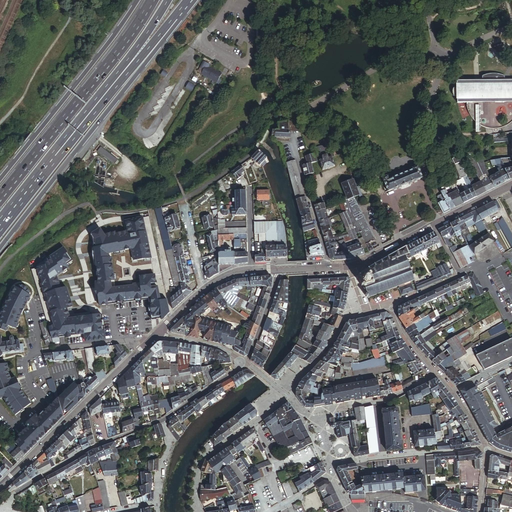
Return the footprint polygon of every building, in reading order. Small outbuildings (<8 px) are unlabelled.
[(209,64),(203,62),(200,68),(203,70),(201,75),(217,84),(222,74),(210,68),(207,66),(209,64)] [(511,122),(511,82),(509,82),(509,86),(504,86),(504,78),(500,77),(496,76),(493,76),(490,76),(485,77),(482,78),(482,86),(472,86),(471,83),(456,83),(456,90),(453,90),(452,92),(452,95),(453,98),(456,98),(457,105),(465,105),(467,111),(469,116),(471,120),(475,125),(479,128),(483,129),(486,130),(492,131),(497,130),(502,129),(507,126),(510,124),(511,122)] [(195,86),(188,83),(185,88),(192,92),(195,86)] [(288,122),(289,131),(301,128),(300,124),(299,123),(294,121),(288,122)] [(289,143),(289,131),(288,122),(280,124),(279,132),(276,131),(275,139),(278,143),(289,143)] [(317,155),(318,154),(329,151),(330,151),(328,146),(316,149),(317,155)] [(115,164),(118,159),(102,147),(98,151),(115,164)] [(333,158),(338,156),(335,148),(330,151),(329,151),(332,158),(333,158)] [(252,160),(256,163),(263,156),(259,152),(252,160)] [(320,162),(321,162),(318,154),(317,155),(309,157),(310,161),(311,165),(320,162)] [(260,167),(262,165),(267,160),(266,159),(263,156),(256,163),(260,167)] [(323,171),(336,167),(333,158),(332,158),(328,159),(328,157),(326,157),(323,158),(322,159),(323,161),(321,162),(320,162),(323,171)] [(480,184),(488,179),(485,172),(483,165),(481,158),(477,158),(476,158),(468,159),(467,159),(470,165),(475,174),(476,176),(480,184)] [(305,177),(314,174),(311,165),(310,161),(307,162),(308,166),(303,167),(305,177)] [(460,179),(453,165),(451,161),(450,161),(458,179),(460,179)] [(507,182),(509,181),(504,169),(502,165),(499,161),(496,161),(493,162),(496,169),(497,175),(503,185),(507,182)] [(305,199),(296,162),(286,164),(297,201),(305,199)] [(462,170),(461,167),(459,163),(456,164),(453,165),(460,179),(460,181),(461,180),(466,178),(462,170)] [(240,177),(242,176),(245,174),(242,167),(232,175),(238,182),(242,179),(240,177)] [(417,183),(416,182),(422,180),(417,168),(411,170),(412,172),(389,181),(387,177),(382,180),(387,193),(393,191),(393,193),(396,192),(395,190),(398,189),(399,190),(401,190),(400,188),(408,185),(409,186),(412,185),(411,184),(414,183),(414,184),(417,183)] [(499,186),(503,185),(497,175),(491,178),(488,179),(493,190),(499,186)] [(467,193),(472,190),(471,188),(468,182),(467,181),(466,178),(461,180),(463,184),(467,193)] [(490,192),(493,190),(488,179),(480,184),(485,194),(490,192)] [(354,181),(342,185),(348,201),(355,198),(359,197),(357,190),(354,181)] [(221,194),(227,193),(222,183),(217,186),(217,195),(221,194)] [(481,196),(485,194),(480,184),(475,186),(471,188),(472,190),(476,199),(481,196)] [(448,196),(446,192),(444,188),(438,191),(440,194),(443,193),(446,197),(447,197),(448,200),(449,200),(447,197),(448,196)] [(472,201),(476,199),(472,190),(467,193),(465,194),(460,196),(464,205),(465,204),(469,202),(472,201)] [(235,211),(246,211),(246,196),(246,192),(236,193),(236,200),(233,200),(233,203),(235,203),(235,211)] [(460,196),(458,192),(453,194),(460,207),(462,206),(464,205),(460,196)] [(258,202),(269,202),(269,193),(257,193),(258,202)] [(449,200),(448,200),(447,197),(446,197),(443,193),(440,194),(440,195),(441,196),(442,199),(444,202),(449,212),(452,211),(455,210),(448,196),(447,197),(449,200)] [(460,207),(453,194),(448,196),(455,210),(458,208),(460,207)] [(369,245),(376,242),(355,198),(348,201),(352,217),(360,232),(362,237),(366,246),(369,245)] [(300,213),(309,211),(305,199),(297,201),(300,213)] [(355,234),(360,232),(352,217),(348,201),(343,203),(346,213),(352,225),(353,229),(355,234)] [(446,214),(449,212),(444,202),(442,203),(440,204),(438,205),(443,216),(446,214)] [(489,217),(491,217),(498,213),(497,210),(493,203),(490,205),(484,208),(489,217)] [(326,210),(325,204),(315,207),(317,214),(326,210)] [(476,212),(481,222),(489,217),(484,208),(481,209),(476,212)] [(164,220),(164,219),(162,212),(161,210),(155,212),(158,225),(165,224),(164,220)] [(327,221),(326,217),(325,215),(327,214),(326,210),(317,214),(320,224),(327,221)] [(301,219),(311,217),(309,211),(300,213),(301,219)] [(471,227),(481,222),(476,212),(474,213),(468,216),(465,217),(468,223),(469,222),(471,227)] [(345,228),(352,225),(346,213),(343,214),(340,215),(345,228)] [(147,299),(151,319),(160,318),(169,312),(166,298),(157,299),(154,285),(149,286),(149,282),(157,282),(154,272),(138,276),(138,282),(111,285),(111,280),(114,280),(111,254),(130,250),(133,261),(151,259),(143,214),(126,219),(125,230),(104,234),(99,226),(91,232),(98,283),(94,283),(96,295),(98,295),(99,306),(147,299)] [(166,227),(179,223),(177,217),(175,216),(166,220),(164,220),(165,224),(166,227)] [(303,227),(313,224),(311,217),(301,219),(303,227)] [(460,233),(464,231),(462,226),(464,225),(462,219),(459,221),(455,223),(460,232),(460,233)] [(511,236),(502,219),(499,223),(498,225),(511,249),(511,236)] [(323,236),(331,233),(328,221),(327,221),(320,224),(323,236)] [(168,234),(180,230),(179,223),(166,227),(168,234)] [(234,236),(247,236),(247,229),(225,230),(224,230),(224,226),(225,226),(225,223),(218,223),(218,227),(218,232),(218,236),(234,236)] [(266,235),(277,235),(277,223),(261,223),(255,224),(254,224),(255,236),(259,235),(266,235)] [(276,260),(287,259),(287,245),(286,231),(283,223),(277,223),(277,235),(277,243),(277,248),(274,248),(270,248),(266,248),(266,264),(268,264),(270,264),(270,260),(276,260)] [(454,235),(460,232),(455,223),(452,224),(449,226),(454,235)] [(170,241),(168,234),(166,227),(165,224),(158,225),(163,243),(170,241)] [(304,234),(315,230),(313,224),(303,227),(304,234)] [(442,240),(443,242),(446,247),(449,248),(452,255),(456,253),(453,246),(447,241),(451,239),(455,237),(454,235),(449,226),(444,228),(438,232),(441,239),(442,240)] [(357,239),(355,234),(353,229),(347,231),(347,233),(349,237),(351,242),(358,240),(357,239)] [(333,241),(334,241),(331,233),(323,236),(325,243),(333,241)] [(334,243),(335,243),(349,237),(347,233),(334,238),(335,240),(334,241),(333,241),(334,243)] [(437,250),(441,248),(434,234),(427,237),(420,241),(425,251),(435,246),(437,250)] [(274,243),(277,243),(277,235),(266,235),(266,238),(266,242),(266,243),(270,243),(274,243)] [(469,248),(474,256),(493,243),(488,235),(473,245),(469,248)] [(467,245),(472,242),(468,236),(463,238),(464,240),(466,244),(467,245)] [(334,250),(346,245),(351,242),(349,237),(335,243),(336,245),(333,247),(334,250)] [(363,252),(368,249),(366,246),(362,237),(357,239),(358,240),(363,252)] [(360,258),(365,256),(363,252),(358,240),(351,242),(346,245),(352,261),(360,258)] [(163,243),(165,253),(172,251),(172,249),(172,250),(171,246),(170,241),(163,243)] [(306,251),(321,246),(320,244),(319,241),(305,245),(306,251)] [(333,247),(336,245),(335,243),(334,243),(333,241),(325,243),(328,252),(334,250),(333,247)] [(425,251),(420,241),(412,245),(405,248),(408,255),(410,259),(420,254),(425,251)] [(261,264),(266,264),(266,248),(266,243),(262,243),(262,244),(262,245),(264,245),(264,246),(261,246),(261,256),(259,256),(259,258),(257,258),(255,258),(255,264),(261,264)] [(231,266),(231,254),(231,250),(222,250),(222,244),(221,244),(219,244),(219,245),(219,250),(219,255),(219,274),(226,271),(231,268),(231,266)] [(234,255),(247,254),(247,244),(240,244),(240,251),(234,251),(234,254),(234,255)] [(347,261),(352,261),(346,245),(334,250),(335,253),(337,252),(339,255),(343,262),(347,261)] [(307,258),(324,257),(323,252),(321,246),(306,251),(307,258)] [(67,266),(73,262),(62,247),(36,267),(52,322),(47,323),(54,348),(60,347),(59,339),(85,335),(86,344),(105,341),(102,316),(90,318),(90,314),(69,317),(67,310),(72,308),(66,289),(60,291),(56,278),(68,270),(67,266)] [(174,257),(175,260),(183,257),(180,247),(178,248),(172,249),(172,251),(173,254),(177,253),(177,256),(174,257)] [(475,257),(474,256),(469,248),(469,249),(468,247),(456,253),(452,255),(461,272),(464,273),(466,272),(464,268),(466,267),(470,265),(468,260),(475,257)] [(412,277),(414,276),(411,268),(409,269),(408,264),(410,263),(410,262),(408,263),(406,256),(408,255),(405,248),(387,258),(370,268),(359,275),(358,276),(360,281),(361,281),(361,283),(360,283),(362,287),(363,287),(365,295),(364,295),(364,296),(366,295),(365,296),(366,297),(367,298),(366,298),(366,299),(368,299),(397,287),(398,289),(397,290),(400,298),(413,292),(409,284),(408,284),(408,283),(413,281),(412,277)] [(337,262),(335,255),(335,253),(334,250),(328,252),(330,261),(332,263),(337,262)] [(177,269),(176,266),(176,264),(175,260),(174,257),(173,254),(172,251),(165,253),(169,265),(173,280),(180,278),(179,276),(179,274),(177,269)] [(247,264),(247,254),(234,255),(234,266),(234,267),(239,266),(242,265),(247,264)] [(216,276),(219,274),(219,255),(215,256),(214,256),(214,259),(215,263),(213,262),(205,268),(207,280),(209,280),(214,277),(216,276)] [(177,269),(186,267),(183,257),(175,260),(176,264),(179,263),(179,265),(176,266),(177,269)] [(448,268),(446,265),(435,270),(438,275),(442,282),(452,277),(448,268)] [(180,280),(188,278),(186,267),(177,269),(179,274),(181,273),(182,275),(179,276),(180,278),(180,280)] [(434,285),(442,282),(438,275),(435,276),(434,280),(425,283),(427,288),(434,285)] [(473,275),(467,278),(471,286),(477,298),(483,295),(480,289),(480,288),(477,282),(473,275)] [(264,288),(271,290),(272,279),(271,277),(266,278),(262,278),(262,288),(264,288)] [(468,288),(471,286),(467,278),(467,277),(463,279),(457,282),(460,289),(462,292),(466,290),(466,289),(464,287),(467,285),(468,288)] [(175,287),(181,285),(180,280),(180,278),(173,280),(175,287)] [(185,285),(189,284),(188,278),(180,280),(181,285),(181,286),(185,285)] [(254,288),(262,288),(262,278),(257,279),(250,279),(251,288),(252,288),(254,288)] [(249,288),(251,288),(250,279),(244,280),(239,281),(239,288),(249,288)] [(330,291),(347,296),(350,281),(349,280),(349,279),(342,280),(340,280),(336,280),(335,286),(339,286),(338,290),(331,289),(330,289),(330,291)] [(328,288),(329,288),(330,286),(331,286),(331,280),(326,280),(322,281),(323,289),(323,290),(327,291),(328,288)] [(329,291),(330,291),(330,289),(331,289),(335,286),(336,280),(333,280),(331,280),(331,286),(330,286),(329,288),(328,288),(327,291),(329,291)] [(221,296),(233,291),(236,288),(235,281),(226,285),(217,289),(221,296)] [(323,290),(323,289),(322,281),(314,281),(308,281),(308,291),(314,291),(314,290),(317,290),(322,290),(323,290)] [(448,286),(451,293),(460,289),(457,282),(454,283),(448,286)] [(284,304),(287,305),(287,290),(288,283),(280,283),(273,302),(274,302),(280,303),(284,304)] [(189,297),(192,294),(186,286),(185,285),(181,286),(180,286),(182,292),(184,301),(189,297)] [(4,310),(1,317),(0,319),(0,330),(5,333),(7,327),(15,331),(17,324),(20,317),(27,304),(31,298),(29,296),(30,294),(28,290),(23,288),(19,288),(17,290),(15,289),(12,295),(4,310)] [(260,300),(266,302),(271,290),(264,288),(260,300)] [(439,298),(446,295),(443,288),(440,290),(434,292),(437,299),(439,298)] [(207,342),(234,348),(235,340),(240,333),(244,327),(248,321),(240,315),(233,310),(229,307),(221,296),(217,289),(207,298),(192,311),(185,317),(186,337),(197,339),(199,334),(205,335),(204,339),(208,339),(207,342)] [(241,300),(237,298),(229,294),(232,292),(233,291),(221,296),(229,307),(233,310),(241,300)] [(346,305),(347,296),(330,291),(329,291),(328,294),(335,295),(334,301),(339,302),(339,304),(346,305)] [(428,303),(433,301),(430,294),(428,295),(424,297),(428,304),(428,303)] [(241,300),(248,303),(249,300),(238,295),(237,298),(241,300)] [(250,304),(264,310),(266,302),(260,300),(259,302),(251,299),(252,296),(250,295),(249,300),(248,303),(250,304)] [(417,300),(420,308),(428,304),(424,297),(420,299),(417,300)] [(438,317),(444,314),(442,309),(444,308),(442,303),(439,304),(437,299),(433,301),(428,303),(433,314),(436,318),(438,317)] [(465,299),(455,303),(457,308),(467,303),(465,299)] [(416,310),(420,308),(417,300),(414,302),(409,304),(413,311),(416,310)] [(323,308),(329,309),(343,312),(346,305),(339,304),(339,302),(334,301),(333,307),(331,307),(331,306),(314,302),(314,305),(307,304),(307,305),(323,308)] [(271,309),(278,311),(280,303),(274,302),(271,309)] [(251,324),(257,328),(264,310),(250,304),(247,309),(255,314),(251,324)] [(399,319),(413,311),(409,304),(398,309),(398,314),(399,319)] [(322,319),(319,319),(321,310),(309,307),(305,320),(324,325),(325,323),(325,322),(321,321),(322,319)] [(286,314),(284,313),(280,312),(278,311),(271,309),(267,319),(274,323),(275,318),(272,317),(273,314),(285,318),(286,314)] [(340,319),(343,312),(329,309),(329,311),(332,312),(330,316),(334,317),(340,319)] [(422,316),(418,319),(417,320),(416,320),(414,322),(410,316),(413,314),(413,313),(415,313),(418,312),(416,310),(413,311),(399,319),(407,330),(414,325),(415,325),(417,323),(424,320),(422,316)] [(249,322),(250,319),(242,313),(240,315),(248,321),(249,322)] [(383,324),(393,320),(391,315),(387,314),(380,315),(381,320),(383,323),(383,324)] [(431,321),(436,318),(433,314),(424,320),(417,323),(418,325),(430,319),(431,321)] [(331,324),(334,317),(330,316),(325,315),(323,315),(322,318),(326,319),(326,321),(326,322),(331,324)] [(380,325),(383,323),(381,320),(380,315),(378,316),(373,317),(374,322),(379,321),(380,325)] [(171,334),(186,337),(185,317),(180,322),(170,331),(171,334)] [(334,328),(337,329),(341,320),(340,319),(334,317),(331,324),(330,324),(325,323),(324,325),(334,328)] [(369,332),(379,330),(378,327),(378,326),(374,327),(374,326),(373,323),(374,322),(373,317),(370,318),(366,319),(368,326),(368,331),(369,332)] [(436,323),(440,321),(438,317),(436,318),(431,321),(423,325),(425,329),(429,326),(436,322),(436,323)] [(439,323),(420,337),(422,340),(433,332),(449,322),(452,321),(450,318),(449,318),(446,319),(439,323)] [(280,328),(279,327),(280,326),(274,323),(267,319),(263,331),(266,333),(269,329),(279,334),(281,330),(280,329),(280,328)] [(362,332),(368,331),(368,326),(366,319),(363,320),(356,321),(357,332),(360,342),(360,345),(359,352),(361,352),(365,352),(363,341),(363,340),(361,334),(360,334),(359,331),(362,331),(362,332)] [(321,333),(330,337),(334,328),(324,325),(305,320),(301,333),(310,337),(314,339),(315,338),(310,335),(313,326),(322,328),(321,333)] [(385,329),(386,332),(396,328),(393,320),(383,324),(385,329)] [(246,335),(254,339),(257,328),(251,324),(249,322),(248,321),(244,327),(244,329),(247,330),(245,334),(246,335)] [(356,343),(360,342),(357,332),(353,332),(352,327),(351,322),(348,323),(347,324),(346,325),(344,330),(352,335),(354,336),(354,338),(355,338),(356,343)] [(45,340),(51,339),(47,323),(40,325),(45,340)] [(492,338),(506,331),(503,324),(489,332),(492,338)] [(406,331),(408,335),(417,330),(414,325),(407,330),(406,331)] [(420,337),(417,334),(425,329),(423,325),(417,330),(408,335),(413,341),(420,337)] [(387,342),(400,338),(396,328),(386,332),(387,335),(387,337),(384,338),(380,339),(382,344),(387,342)] [(277,339),(279,334),(269,329),(266,333),(273,337),(277,339)] [(347,344),(350,345),(350,342),(348,341),(352,335),(344,330),(338,341),(347,344)] [(261,336),(270,342),(273,337),(266,333),(263,331),(261,336)] [(453,364),(458,361),(467,355),(465,352),(470,348),(473,346),(471,344),(463,350),(460,345),(470,338),(466,331),(447,343),(451,349),(447,352),(449,355),(450,357),(446,360),(443,363),(445,365),(440,371),(444,375),(455,367),(453,364)] [(326,345),(330,337),(321,333),(319,332),(317,341),(326,345)] [(327,346),(326,345),(317,341),(315,344),(311,342),(311,343),(308,342),(310,337),(301,333),(299,340),(307,344),(310,346),(311,347),(322,352),(327,346)] [(252,344),(254,339),(246,335),(245,340),(252,344)] [(266,348),(271,351),(277,339),(273,337),(270,342),(261,336),(259,343),(266,348)] [(415,345),(422,340),(420,337),(413,341),(415,345)] [(9,339),(9,343),(1,344),(2,354),(20,351),(19,345),(18,341),(13,342),(13,339),(9,339)] [(47,348),(53,347),(52,342),(52,341),(51,340),(51,339),(45,340),(47,348)] [(247,357),(250,349),(238,341),(235,340),(234,348),(234,352),(244,358),(247,357)] [(250,349),(252,344),(245,340),(244,341),(242,341),(242,342),(239,340),(238,341),(250,349)] [(484,371),(511,357),(511,342),(511,340),(477,357),(484,371)] [(345,349),(349,350),(349,347),(346,347),(347,344),(338,341),(335,345),(345,349)] [(397,353),(407,348),(402,341),(394,344),(392,345),(389,346),(393,354),(397,353)] [(425,344),(423,341),(416,346),(418,349),(425,344)] [(255,348),(262,353),(266,348),(259,343),(258,342),(255,348)] [(157,353),(162,354),(163,343),(160,343),(157,344),(152,349),(157,353)] [(178,364),(177,355),(179,345),(163,343),(162,354),(165,354),(174,355),(174,358),(175,358),(175,361),(173,361),(173,358),(171,358),(171,359),(168,360),(166,360),(167,362),(168,363),(170,363),(170,364),(178,364)] [(311,352),(307,350),(310,346),(307,344),(305,347),(302,345),(302,347),(297,344),(296,347),(316,358),(319,355),(311,351),(311,352)] [(438,357),(442,355),(439,350),(433,353),(425,344),(418,349),(426,358),(431,362),(438,357)] [(188,354),(190,355),(191,347),(179,345),(177,355),(179,355),(179,353),(188,354)] [(343,356),(345,357),(346,354),(344,353),(345,351),(345,350),(345,349),(335,345),(333,349),(343,356)] [(118,353),(113,357),(115,368),(128,356),(119,347),(114,347),(118,353)] [(181,372),(189,369),(201,368),(201,363),(201,358),(202,348),(191,347),(190,355),(189,357),(188,357),(179,355),(177,355),(178,364),(178,373),(181,372)] [(310,365),(316,358),(296,347),(290,354),(298,358),(310,365)] [(319,355),(322,352),(311,347),(310,350),(311,351),(319,355)] [(94,358),(113,356),(112,348),(93,350),(94,358)] [(267,360),(271,351),(266,348),(262,353),(261,355),(256,366),(261,370),(267,360)] [(406,365),(417,362),(407,348),(397,353),(399,356),(400,359),(405,366),(406,365)] [(466,361),(468,358),(474,354),(470,348),(465,352),(467,355),(458,361),(461,365),(462,367),(463,370),(464,371),(466,373),(471,370),(466,361)] [(340,357),(342,358),(343,356),(333,349),(330,353),(340,357)] [(94,358),(93,350),(85,351),(88,370),(95,369),(94,358)] [(214,360),(217,361),(219,352),(211,350),(209,359),(214,360)] [(376,360),(381,359),(380,357),(378,357),(376,352),(378,351),(377,350),(373,351),(372,351),(375,359),(376,360)] [(75,360),(82,359),(80,351),(75,352),(76,357),(74,358),(75,360)] [(159,371),(158,366),(158,361),(157,357),(155,356),(150,351),(142,359),(142,367),(149,361),(151,362),(150,368),(151,370),(152,370),(153,375),(144,376),(145,380),(146,380),(156,379),(159,378),(159,371)] [(256,366),(261,355),(254,351),(250,362),(256,366)] [(74,361),(75,360),(74,358),(72,352),(48,355),(43,355),(43,356),(46,364),(49,363),(49,362),(49,363),(54,362),(54,363),(67,361),(67,363),(73,362),(74,361)] [(212,364),(211,367),(231,365),(230,358),(219,352),(217,361),(214,360),(214,363),(212,363),(212,364)] [(165,371),(170,372),(170,366),(167,365),(167,362),(166,360),(165,356),(165,354),(162,354),(163,361),(158,361),(158,366),(159,371),(165,371)] [(282,364),(288,369),(298,358),(290,354),(282,364)] [(446,360),(445,358),(443,354),(442,355),(438,357),(431,362),(437,368),(443,363),(446,360)] [(387,366),(385,361),(384,357),(381,359),(376,360),(375,359),(359,364),(353,365),(350,365),(350,369),(351,368),(352,372),(387,366)] [(337,369),(338,367),(338,366),(335,365),(336,362),(327,358),(325,359),(321,363),(330,366),(337,369)] [(396,369),(405,366),(400,359),(399,360),(400,362),(393,364),(394,366),(389,367),(388,365),(387,366),(388,371),(392,370),(393,373),(397,372),(396,369)] [(144,376),(153,375),(152,370),(151,370),(150,368),(151,362),(149,361),(142,367),(142,369),(144,376)] [(179,377),(179,376),(178,373),(178,364),(170,364),(170,363),(168,363),(167,362),(167,365),(170,366),(170,372),(165,371),(159,371),(159,378),(164,378),(167,378),(172,378),(178,377),(179,377)] [(330,375),(331,372),(328,371),(329,369),(330,366),(321,363),(320,362),(313,370),(326,376),(326,378),(328,379),(330,379),(334,379),(335,375),(330,375)] [(414,377),(424,372),(417,362),(406,365),(411,373),(412,375),(414,377)] [(280,379),(288,369),(282,364),(274,373),(280,379)] [(15,417),(30,406),(24,397),(21,391),(16,379),(11,381),(9,375),(7,365),(0,366),(0,400),(2,399),(7,408),(15,417)] [(452,383),(460,378),(459,376),(454,370),(456,369),(455,367),(444,375),(452,383)] [(460,378),(462,379),(477,371),(475,367),(471,370),(466,373),(466,374),(462,377),(460,378)] [(207,388),(213,383),(210,373),(209,372),(208,368),(205,368),(204,368),(201,368),(189,369),(192,376),(204,373),(205,372),(208,379),(204,380),(207,388)] [(96,374),(95,369),(88,370),(89,371),(89,372),(95,379),(97,378),(96,374)] [(134,378),(131,369),(122,378),(117,383),(120,396),(128,395),(127,390),(136,388),(136,386),(135,384),(134,378)] [(322,377),(326,378),(326,376),(313,370),(309,375),(317,378),(320,379),(322,377)] [(97,378),(99,384),(107,377),(100,371),(96,374),(97,378)] [(219,379),(225,375),(223,371),(215,374),(219,379)] [(250,380),(255,377),(248,371),(245,371),(243,373),(250,380)] [(456,388),(466,382),(479,375),(477,371),(462,379),(460,378),(452,383),(451,383),(456,388)] [(238,389),(244,384),(250,380),(243,373),(243,372),(232,380),(236,386),(238,389)] [(399,379),(398,375),(397,372),(393,373),(391,374),(392,377),(395,376),(397,382),(400,382),(399,379)] [(213,383),(219,379),(215,374),(215,373),(213,374),(212,373),(210,373),(213,383)] [(312,384),(315,385),(317,378),(309,375),(303,381),(312,384)] [(53,378),(47,380),(50,391),(56,389),(53,378)] [(93,391),(99,384),(97,378),(95,379),(88,384),(93,391)] [(160,384),(168,384),(167,378),(164,378),(159,378),(156,379),(156,386),(160,386),(160,384)] [(225,383),(230,390),(236,386),(232,380),(225,383)] [(83,395),(84,399),(93,391),(88,384),(84,387),(83,381),(80,383),(81,386),(83,395)] [(311,387),(314,388),(315,385),(312,384),(303,381),(299,385),(311,389),(311,387)] [(369,383),(369,384),(339,389),(340,390),(333,391),(333,393),(328,394),(328,392),(322,393),(322,398),(321,398),(321,400),(320,408),(348,404),(367,401),(381,398),(380,391),(378,383),(377,383),(377,381),(369,383)] [(412,386),(411,385),(410,381),(403,385),(400,386),(402,391),(412,386)] [(433,382),(439,396),(447,392),(439,382),(436,381),(433,382)] [(389,396),(387,389),(382,390),(381,387),(383,387),(382,385),(381,382),(378,383),(380,391),(381,398),(386,396),(389,396)] [(434,399),(439,396),(433,382),(428,384),(432,394),(434,399)] [(225,393),(230,390),(225,383),(221,386),(225,393)] [(422,399),(432,394),(428,384),(419,389),(422,399)] [(59,400),(62,411),(66,410),(69,414),(75,408),(76,407),(78,404),(78,405),(82,401),(83,400),(84,399),(83,395),(81,386),(79,387),(78,388),(75,385),(65,395),(65,394),(61,398),(62,399),(59,400)] [(181,405),(187,401),(184,391),(184,390),(180,391),(178,385),(175,385),(179,398),(181,405)] [(321,396),(321,392),(317,390),(311,389),(299,385),(296,391),(309,394),(315,395),(321,396)] [(221,396),(225,393),(221,386),(216,389),(217,390),(221,396)] [(459,390),(474,416),(485,438),(489,444),(497,437),(496,437),(493,430),(497,428),(484,404),(486,403),(481,394),(480,395),(476,388),(474,389),(472,386),(467,389),(465,386),(459,390)] [(187,401),(193,397),(191,389),(188,390),(188,389),(184,391),(187,401)] [(422,399),(419,389),(412,392),(415,401),(415,403),(420,402),(421,404),(416,406),(417,408),(422,407),(423,403),(422,399)] [(216,399),(221,396),(217,390),(212,393),(216,399)] [(439,396),(442,401),(451,397),(447,392),(439,396)] [(208,404),(210,403),(214,401),(216,399),(212,393),(205,398),(208,404)] [(146,403),(151,402),(150,398),(149,395),(142,398),(139,399),(140,403),(139,403),(140,405),(146,403)] [(306,410),(306,403),(306,398),(296,397),(300,402),(305,410),(306,410)] [(451,412),(459,407),(451,397),(442,401),(444,404),(445,406),(441,409),(445,415),(447,414),(451,412)] [(181,406),(181,405),(179,398),(171,400),(171,401),(172,411),(172,412),(181,406)] [(198,403),(202,411),(208,404),(205,398),(198,403)] [(25,457),(64,418),(59,400),(47,412),(45,411),(38,419),(36,417),(26,426),(28,428),(18,438),(20,439),(15,444),(17,447),(18,448),(25,457)] [(91,417),(103,412),(102,407),(100,400),(90,410),(91,417)] [(165,410),(166,416),(172,411),(171,401),(158,402),(159,410),(159,411),(165,410)] [(195,413),(197,416),(202,411),(198,403),(197,401),(191,406),(192,408),(195,413)] [(148,413),(155,411),(152,402),(151,402),(146,403),(148,413)] [(143,414),(148,413),(146,403),(140,405),(141,410),(142,414),(143,414)] [(113,413),(120,413),(119,404),(110,405),(111,414),(113,413)] [(281,409),(286,417),(292,410),(288,404),(282,408),(281,409)] [(103,415),(111,414),(110,405),(102,407),(103,412),(103,415)] [(244,410),(252,420),(256,417),(257,414),(251,405),(244,410)] [(411,417),(432,415),(430,405),(422,407),(417,408),(414,409),(411,409),(410,409),(411,417)] [(387,449),(402,448),(397,406),(382,408),(387,449)] [(457,421),(465,416),(459,407),(451,412),(453,415),(451,417),(453,419),(455,418),(457,421)] [(178,417),(182,424),(193,416),(193,415),(195,413),(192,408),(178,417)] [(378,454),(373,408),(364,409),(366,422),(366,429),(367,432),(368,441),(370,455),(378,454)] [(274,414),(279,424),(284,421),(282,419),(286,417),(281,409),(274,414)] [(359,423),(366,422),(364,409),(355,410),(356,416),(353,417),(353,422),(357,421),(357,425),(359,433),(367,432),(366,429),(361,430),(359,423)] [(142,414),(141,410),(133,412),(135,420),(133,420),(134,429),(139,427),(137,422),(138,422),(137,418),(143,417),(143,416),(142,414)] [(235,417),(242,428),(252,420),(244,410),(235,417)] [(283,431),(300,421),(292,410),(286,417),(282,419),(284,421),(279,424),(283,431)] [(348,423),(352,422),(350,412),(341,413),(341,414),(343,423),(343,424),(348,423)] [(85,432),(91,430),(87,413),(86,413),(82,418),(83,425),(85,432)] [(272,437),(283,431),(279,424),(274,414),(268,419),(264,422),(272,437)] [(339,424),(343,423),(341,414),(333,416),(334,418),(333,418),(333,419),(338,419),(339,424)] [(441,432),(441,430),(439,418),(437,416),(432,417),(433,421),(434,430),(434,434),(441,433),(441,432)] [(457,427),(468,421),(465,416),(457,421),(454,423),(457,427)] [(225,425),(232,435),(242,428),(235,417),(225,425)] [(180,439),(173,429),(172,428),(176,425),(177,426),(179,429),(182,426),(177,418),(170,423),(169,430),(177,443),(180,439)] [(343,423),(339,424),(338,419),(333,419),(329,420),(331,429),(333,430),(335,430),(335,428),(336,428),(338,439),(349,437),(349,435),(350,434),(348,423),(343,424),(343,423)] [(134,430),(134,429),(133,420),(132,421),(122,424),(122,430),(123,435),(134,430)] [(297,438),(307,434),(302,424),(300,421),(283,431),(272,437),(275,442),(285,437),(283,433),(291,430),(292,432),(291,433),(293,437),(295,436),(296,438),(297,438)] [(354,426),(357,425),(357,421),(353,422),(352,422),(348,423),(350,434),(349,435),(349,437),(354,458),(361,456),(360,448),(357,436),(355,435),(354,426)] [(465,433),(473,430),(468,422),(461,426),(463,430),(465,433)] [(218,432),(224,441),(232,435),(225,425),(218,432)] [(158,440),(165,438),(161,426),(160,426),(153,428),(156,436),(158,440)] [(77,438),(76,435),(72,427),(67,432),(75,440),(77,438)] [(109,440),(118,437),(115,428),(107,431),(109,440)] [(511,452),(511,428),(496,437),(497,437),(489,444),(496,450),(510,454),(511,452)] [(291,433),(292,432),(291,430),(283,433),(285,437),(275,442),(281,452),(284,450),(290,448),(288,442),(296,438),(295,436),(293,437),(291,433)] [(436,445),(436,441),(435,435),(434,434),(434,430),(414,433),(416,448),(436,445)] [(467,438),(475,435),(473,430),(465,433),(464,433),(465,435),(467,438)] [(257,453),(263,450),(257,437),(252,431),(237,441),(244,451),(245,453),(248,450),(245,446),(251,442),(253,447),(257,453)] [(64,451),(69,446),(72,444),(74,441),(75,440),(67,432),(58,441),(63,446),(62,447),(63,449),(64,451)] [(217,445),(224,441),(218,432),(212,438),(217,445)] [(297,438),(300,443),(310,439),(307,434),(297,438)] [(465,443),(464,440),(462,436),(462,434),(460,435),(461,437),(462,440),(464,449),(473,448),(481,446),(475,435),(467,438),(469,442),(465,443)] [(89,448),(94,445),(92,437),(86,439),(87,443),(89,448)] [(296,445),(300,443),(297,438),(296,438),(288,442),(290,448),(296,445)] [(305,446),(305,447),(312,444),(310,439),(300,443),(296,445),(297,450),(305,446)] [(127,451),(140,446),(138,441),(130,444),(130,446),(128,447),(125,440),(123,441),(125,444),(126,448),(127,451)] [(451,451),(464,449),(462,440),(459,441),(450,442),(451,451)] [(59,452),(63,449),(62,447),(63,446),(58,441),(53,446),(59,452)] [(238,455),(244,451),(237,441),(231,446),(238,455)] [(438,451),(451,451),(450,442),(450,441),(446,441),(446,444),(444,444),(436,445),(438,451)] [(82,451),(89,448),(87,443),(82,444),(81,442),(79,442),(80,445),(81,447),(82,451)] [(245,446),(248,450),(253,447),(251,442),(245,446)] [(10,456),(18,448),(17,447),(16,448),(12,444),(5,451),(10,456)] [(54,459),(55,457),(56,456),(55,456),(59,452),(53,446),(45,454),(48,462),(51,469),(55,467),(50,460),(53,458),(53,459),(54,459)] [(241,460),(238,455),(231,446),(227,449),(231,455),(230,456),(232,458),(233,457),(236,455),(238,458),(235,460),(236,461),(237,463),(241,460)] [(18,464),(25,457),(18,448),(10,456),(18,464)] [(97,460),(106,456),(102,448),(93,452),(97,460)] [(288,457),(294,455),(290,448),(284,450),(288,457)] [(234,488),(237,496),(243,493),(241,488),(242,488),(240,484),(241,483),(229,467),(229,466),(236,461),(235,460),(233,457),(232,458),(230,456),(231,455),(227,449),(207,464),(214,475),(214,476),(226,468),(227,468),(221,472),(234,488)] [(67,456),(69,459),(78,454),(76,450),(69,454),(68,451),(65,453),(67,456)] [(86,457),(90,466),(98,462),(97,460),(93,452),(86,456),(86,457)] [(459,463),(475,461),(474,454),(474,452),(458,455),(459,463)] [(40,475),(51,469),(48,462),(45,454),(33,466),(40,475)] [(104,478),(118,477),(115,462),(114,455),(113,456),(113,454),(110,455),(112,463),(99,464),(104,478)] [(459,471),(459,463),(458,455),(445,455),(445,462),(454,461),(455,471),(459,471)] [(431,476),(436,476),(435,469),(435,462),(435,456),(427,457),(428,477),(431,476)] [(488,472),(493,473),(499,474),(499,473),(500,473),(508,475),(511,462),(493,456),(490,459),(488,472)] [(90,466),(86,457),(79,461),(81,467),(85,465),(87,468),(90,466)] [(145,468),(158,467),(158,460),(156,460),(151,461),(150,458),(147,459),(147,462),(144,463),(145,468)] [(5,460),(2,462),(5,465),(11,471),(13,468),(5,460)] [(69,477),(68,474),(81,467),(79,461),(63,469),(66,476),(66,478),(69,477)] [(209,476),(214,475),(207,464),(206,462),(202,473),(209,476)] [(314,484),(326,474),(321,464),(314,467),(306,471),(307,474),(310,472),(311,474),(310,475),(314,484)] [(348,485),(352,483),(351,481),(350,479),(351,479),(353,477),(352,475),(351,476),(350,474),(348,475),(346,473),(348,472),(349,473),(352,473),(352,474),(355,473),(359,486),(357,487),(358,488),(362,486),(360,480),(356,465),(338,468),(337,471),(344,487),(348,485)] [(29,481),(40,475),(33,466),(24,475),(29,481)] [(241,483),(229,466),(229,467),(241,483)] [(0,474),(3,478),(9,472),(4,467),(0,469),(0,468),(0,474)] [(71,479),(84,472),(81,467),(68,474),(69,477),(71,479)] [(154,473),(158,472),(158,467),(145,468),(145,471),(143,472),(144,474),(144,476),(151,475),(154,475),(154,473)] [(66,476),(63,469),(54,475),(57,481),(66,476)] [(260,480),(262,479),(258,473),(251,476),(255,482),(260,480)] [(506,482),(507,481),(508,475),(500,473),(499,476),(498,481),(506,482)] [(142,487),(152,484),(151,475),(144,476),(144,474),(141,474),(142,487)] [(13,485),(16,489),(23,485),(29,481),(24,475),(13,485)] [(58,482),(57,481),(54,475),(46,479),(49,487),(58,482)] [(214,487),(217,486),(216,479),(214,476),(214,475),(209,476),(210,487),(214,487)] [(299,494),(314,484),(310,475),(299,479),(301,483),(295,485),(299,494)] [(405,494),(425,492),(424,477),(404,479),(403,475),(360,480),(362,486),(364,494),(405,489),(405,494)] [(39,491),(47,486),(44,480),(34,487),(35,490),(37,489),(39,491)] [(293,497),(288,482),(281,485),(285,493),(289,492),(290,496),(291,498),(293,497)] [(328,508),(330,507),(339,503),(333,489),(330,484),(324,483),(316,488),(319,493),(323,501),(325,506),(326,505),(328,508)] [(364,496),(364,494),(362,486),(358,488),(357,487),(355,483),(349,487),(345,488),(348,495),(351,496),(364,496)] [(436,484),(436,490),(437,490),(437,503),(439,503),(441,505),(440,507),(452,511),(461,511),(461,499),(460,491),(460,483),(444,484),(439,484),(436,484)] [(146,496),(150,495),(152,484),(142,487),(140,488),(142,497),(146,496)] [(10,494),(16,489),(13,485),(7,491),(10,494)] [(110,511),(105,486),(98,487),(98,489),(104,511),(110,511)] [(38,497),(35,490),(34,487),(28,490),(30,493),(31,496),(34,495),(36,499),(38,497)] [(103,511),(104,511),(98,489),(92,492),(95,507),(91,508),(91,511),(103,511)] [(206,501),(223,497),(222,491),(215,492),(200,492),(200,501),(206,501)] [(127,503),(126,499),(124,493),(123,493),(119,494),(118,495),(122,508),(128,507),(127,503)] [(246,511),(255,511),(255,509),(252,500),(252,499),(251,496),(251,495),(247,497),(251,508),(246,509),(246,511)] [(135,506),(148,503),(146,496),(142,497),(134,500),(134,502),(135,506)] [(501,506),(507,507),(510,498),(504,496),(503,496),(501,506)] [(85,511),(83,502),(84,502),(83,498),(75,500),(77,507),(78,511),(85,511)] [(496,510),(497,510),(498,503),(493,503),(494,502),(488,501),(487,510),(496,510)] [(58,511),(57,508),(56,506),(55,503),(55,502),(51,504),(51,505),(47,506),(47,507),(48,511),(58,511)] [(234,511),(237,511),(235,504),(234,502),(225,505),(228,511),(234,511)] [(339,511),(343,510),(339,503),(330,507),(331,510),(328,511),(327,511),(339,511)]
